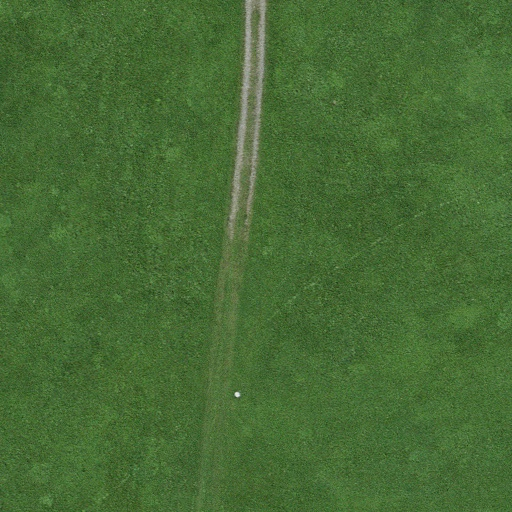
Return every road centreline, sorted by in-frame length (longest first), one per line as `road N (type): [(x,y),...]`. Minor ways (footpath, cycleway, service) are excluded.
road 1 (track): [(242,221),(208,511)]
road 2 (track): [(242,221),(258,0)]
